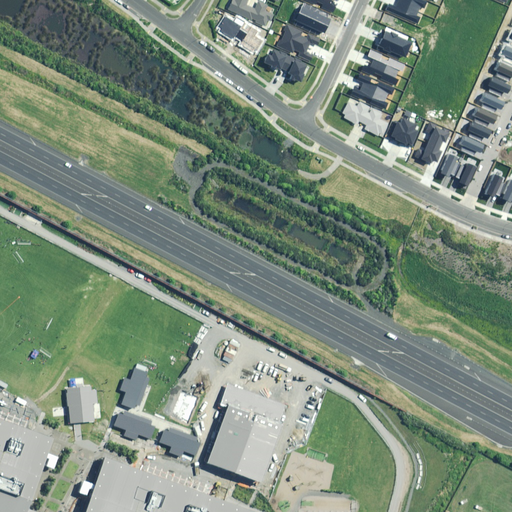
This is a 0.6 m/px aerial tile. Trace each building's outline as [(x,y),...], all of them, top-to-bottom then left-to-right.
[(248,20),(253,9),(244,5),(246,0),(230,0),(226,10),(248,20)] [(328,0),(301,0),(331,14),(334,8),(327,4),(328,0)] [(397,0),(396,3),(417,12),(419,7),(423,9),(426,2),(419,0),(397,0)] [(266,5),(257,1),(253,9),(248,20),(250,21),(251,19),(255,21),(254,23),(264,27),(266,21),(269,22),(272,15),(263,11),(266,5)] [(417,12),(396,3),(394,7),(388,4),(385,10),(416,24),(419,18),(415,16),(417,12)] [(298,7),(295,14),(324,27),(328,20),(325,19),(327,15),(302,4),(300,8),(298,7)] [(324,27),(295,14),(292,21),(294,22),(293,25),(317,36),(318,34),(321,35),(324,27)] [(237,39),(243,30),(242,29),(245,24),(235,18),(232,22),(224,17),(218,27),(220,28),(218,32),(230,40),(233,36),(237,39)] [(301,32),(285,25),(282,31),(284,31),(282,37),(307,48),(309,44),(315,47),(318,40),(306,35),(305,38),(299,36),(301,32)] [(244,30),(243,30),(237,39),(241,42),(238,45),(250,53),(253,49),(256,51),(262,42),(254,36),(257,32),(247,26),(244,30)] [(384,28),(379,39),(406,51),(409,44),(405,42),(406,38),(384,28)] [(307,48),(282,37),(280,41),(278,40),(275,46),(291,54),(293,50),(298,53),(297,56),(308,61),(311,56),(304,53),(307,48)] [(406,51),(379,39),(375,50),(397,60),(398,57),(403,59),(406,51)] [(511,50),(504,47),(500,55),(503,57),(501,61),(511,65),(511,50)] [(283,70),(289,57),(285,55),(278,52),(272,50),(269,58),(265,56),(261,64),(269,67),(268,69),(273,71),(273,70),(277,71),(278,68),(283,70)] [(372,60),(370,64),(395,75),(397,71),(400,72),(403,66),(388,59),(387,62),(379,59),(380,56),(369,51),(366,57),(372,60)] [(292,59),(289,57),(283,70),(286,72),(285,75),(289,77),(287,81),(291,83),(292,81),(297,84),(301,76),(300,75),(305,65),(299,62),(300,61),(293,58),(292,59)] [(511,70),(497,63),(493,72),(497,73),(495,77),(507,83),(509,79),(511,80),(511,70)] [(395,75),(370,64),(368,68),(362,66),(360,71),(371,76),(372,73),(380,77),(379,80),(394,86),(398,77),(395,75)] [(361,83),(360,87),(385,98),(387,94),(390,96),(393,90),(378,83),(376,87),(368,83),(369,79),(358,74),(355,80),(361,83)] [(509,87),(489,78),(485,87),(488,88),(487,92),(499,98),(501,94),(505,96),(509,87)] [(385,98),(360,87),(358,91),(352,89),(349,95),(360,100),(362,97),(370,100),(368,103),(384,110),(386,104),(383,102),(385,98)] [(502,103),(482,94),(478,102),(482,104),(480,108),(492,113),(494,110),(498,111),(502,103)] [(357,122),(361,124),(367,113),(366,113),(368,108),(358,102),(355,107),(347,103),(341,114),(344,115),(342,118),(355,125),(357,122)] [(367,113),(361,124),(365,126),(363,130),(376,137),(378,133),(381,135),(387,124),(378,120),(381,115),(370,109),(368,114),(367,113)] [(495,118),(475,109),(471,117),(474,119),(473,122),(485,128),(487,124),(491,126),(495,118)] [(398,144),(408,123),(400,120),(398,124),(393,122),(387,137),(391,139),(391,140),(398,144)] [(408,123),(398,144),(404,146),(405,144),(411,147),(417,132),(412,130),(414,126),(408,123)] [(430,134),(426,143),(437,148),(440,143),(443,145),(448,132),(442,129),(441,132),(434,129),(435,126),(429,123),(425,132),(430,134)] [(489,132),(469,123),(465,132),(469,133),(467,137),(479,143),(481,139),(485,141),(489,132)] [(481,146),(462,137),(458,146),(461,147),(460,151),(472,157),(474,153),(478,155),(481,146)] [(437,148),(426,143),(422,152),(417,150),(414,157),(419,160),(419,161),(428,165),(430,162),(435,164),(439,153),(436,151),(437,148)] [(456,159),(447,155),(438,175),(446,178),(448,175),(452,176),(458,164),(454,162),(456,159)] [(457,184),(465,188),(474,168),(466,164),(464,167),(460,165),(454,177),(459,179),(457,184)] [(491,175),(482,194),(490,198),(492,194),(497,196),(502,184),(498,182),(499,179),(491,175)] [(511,181),(508,180),(499,199),(507,203),(509,199),(511,200),(511,181)] [(128,391),(123,403),(134,408),(136,403),(141,405),(152,377),(148,376),(150,371),(135,365),(129,378),(125,376),(120,388),(128,391)] [(224,414),(204,467),(260,488),(291,408),(224,383),(214,410),(224,414)] [(66,387),(69,424),(95,422),(94,403),(98,402),(97,388),(92,389),(92,385),(66,387)] [(117,410),(113,422),(125,427),(122,434),(135,439),(137,434),(151,439),(157,425),(151,423),(152,420),(123,409),(122,412),(117,410)] [(48,437),(0,420),(0,511),(255,511),(256,511),(106,458),(86,511),(53,511),(24,502),(48,437)] [(163,427),(159,439),(171,443),(168,451),(181,455),(183,450),(197,455),(203,441),(197,439),(198,436),(169,425),(168,428),(163,427)] [(511,498),(496,491),(485,511),(507,511),(511,504),(511,498)]
